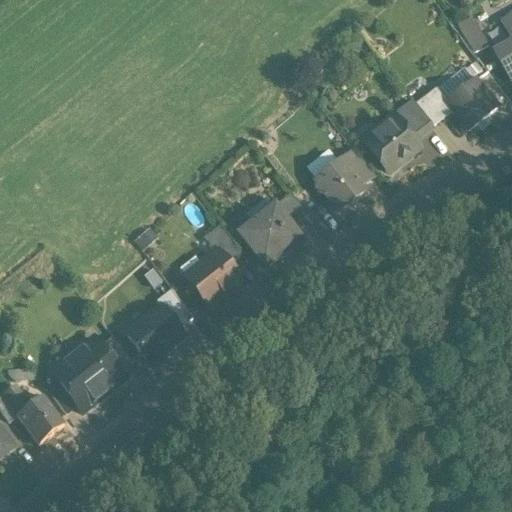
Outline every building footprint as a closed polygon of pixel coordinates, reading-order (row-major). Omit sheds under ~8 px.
[(511,12),(499,19),(510,40),(493,49),(508,77),(511,75),(511,12)] [(475,80),(447,101),(453,110),(469,130),(497,108),(475,80)] [(447,101),(436,88),(416,104),(433,126),(453,110),(447,101)] [(416,104),(414,102),(395,116),(414,140),(433,126),(416,104)] [(393,114),(378,127),(379,133),(364,145),(385,171),(391,171),(420,148),(395,116),(393,114)] [(374,176),(354,151),(341,161),(360,186),(361,186),(374,176)] [(341,161),(314,182),(315,184),(314,190),(318,195),(323,194),(337,212),(364,191),(361,186),(360,186),(341,161)] [(277,206),(274,208),(291,230),(294,228),(301,222),(308,217),(291,195),(277,206)] [(274,203),(233,235),(261,270),(302,238),(294,228),(291,230),(274,208),(277,206),(274,203)] [(241,257),(219,228),(204,240),(215,255),(217,253),(228,267),(235,262),(241,257)] [(215,255),(185,278),(187,281),(186,282),(186,287),(191,294),(196,294),(197,293),(208,308),(240,283),(228,267),(217,253),(215,255)] [(161,308),(178,330),(192,319),(170,291),(156,302),(161,308)] [(126,334),(148,363),(183,336),(178,330),(161,308),(126,334)] [(131,364),(111,339),(100,348),(120,373),(124,370),(131,364)] [(100,348),(94,340),(72,357),(103,397),(125,379),(120,373),(100,348)] [(103,397),(72,357),(50,374),(56,382),(75,407),(80,414),(103,397)] [(30,373),(6,375),(11,381),(16,383),(33,381),(30,373)] [(75,407),(56,382),(45,390),(65,415),(75,407)] [(12,389),(1,398),(16,418),(24,412),(19,405),(22,402),(12,389)] [(16,418),(1,398),(0,398),(0,414),(9,426),(17,420),(16,419),(16,418)] [(16,418),(16,419),(17,420),(37,447),(62,428),(41,399),(24,412),(16,418)] [(0,456),(12,446),(0,431),(0,456)]
